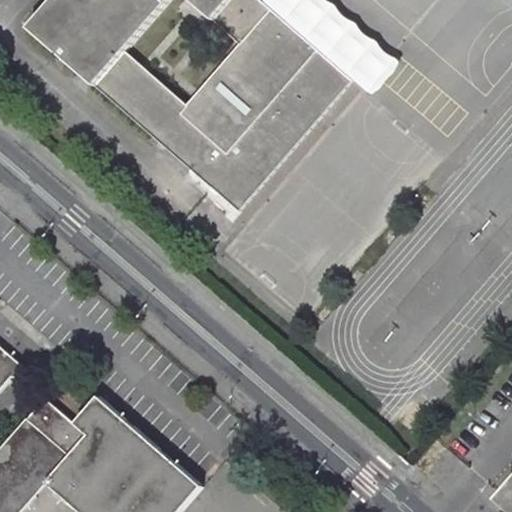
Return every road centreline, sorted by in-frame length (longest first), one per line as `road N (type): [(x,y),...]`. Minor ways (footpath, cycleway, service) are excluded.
road 1 (residential): [(393,511),(371,475),(0,155)]
road 2 (residential): [(428,511),(511,421)]
